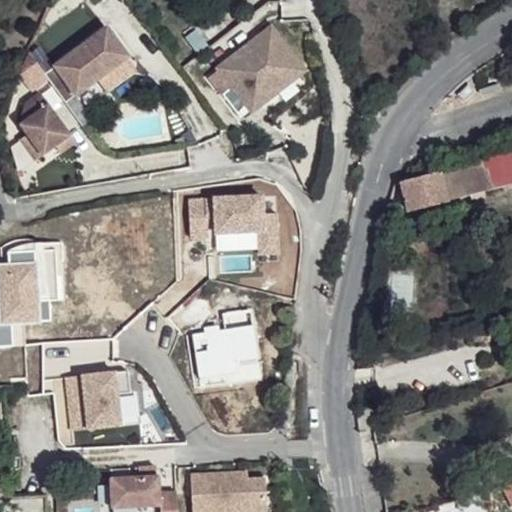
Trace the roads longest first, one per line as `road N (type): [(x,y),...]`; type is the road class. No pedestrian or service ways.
road 1 (unclassified): [(320,238),(276,169),(204,170),(23,211),(0,207)]
road 2 (unclassified): [(320,238),(343,135),(344,90),(315,0)]
road 3 (residential): [(342,346),(391,140)]
road 4 (unclassified): [(391,140),(442,76),(511,27)]
road 5 (residential): [(349,511),(338,412),(342,346)]
road 6 (unclassified): [(342,346),(314,325),(320,238)]
